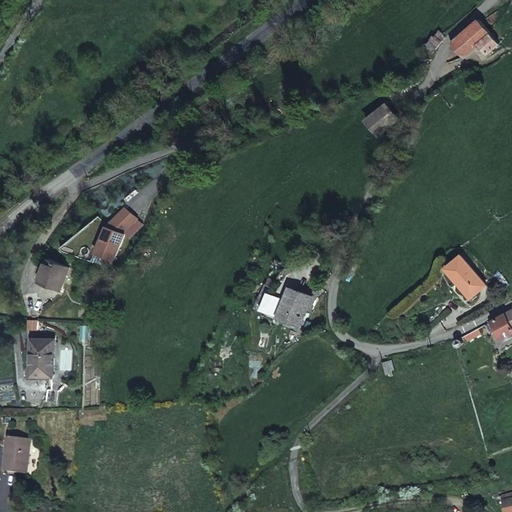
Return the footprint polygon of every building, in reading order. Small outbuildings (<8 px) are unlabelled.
[(500,43),(480,19),(452,43),(464,56),(478,44),(487,54),(500,43)] [(442,36),(445,33),(440,28),(420,49),(428,57),(445,39),(442,36)] [(380,135),(399,120),(400,118),(388,103),(368,120),(380,135)] [(108,226),(96,253),(116,261),(128,234),(125,233),(140,218),(126,207),(108,226)] [(461,255),(445,268),(456,282),(458,281),(470,295),(484,285),(461,255)] [(73,269),(53,259),(42,281),(63,291),(73,269)] [(314,298),(291,289),(279,317),(302,326),(314,298)] [(511,309),(494,319),(490,322),(494,329),(499,326),(505,337),(511,332),(511,309)] [(35,340),(32,378),(54,379),(57,342),(35,340)] [(393,361),(385,363),(388,375),(397,372),(393,361)] [(15,470),(33,471),(34,458),(35,437),(14,436),(12,457),(16,457),(15,470)] [(511,511),(511,487),(499,492),(504,511),(511,511)]
